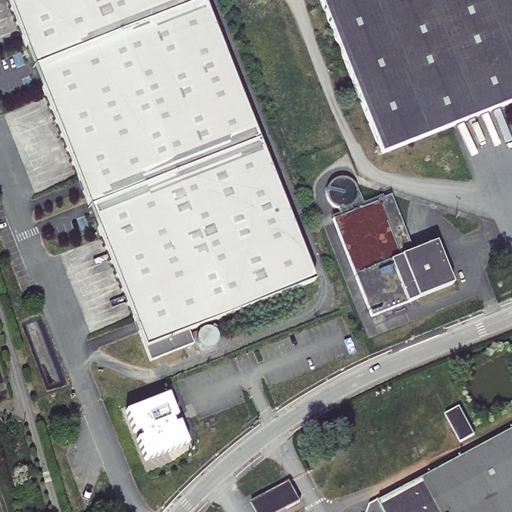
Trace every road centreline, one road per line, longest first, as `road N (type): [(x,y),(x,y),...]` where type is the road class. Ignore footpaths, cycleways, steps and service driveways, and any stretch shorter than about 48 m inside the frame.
road 1 (residential): [(179,511),(251,445),(314,402),(511,316)]
road 2 (unknown): [(296,0),(367,172),(422,191),(511,201)]
road 3 (residential): [(58,511),(0,320)]
